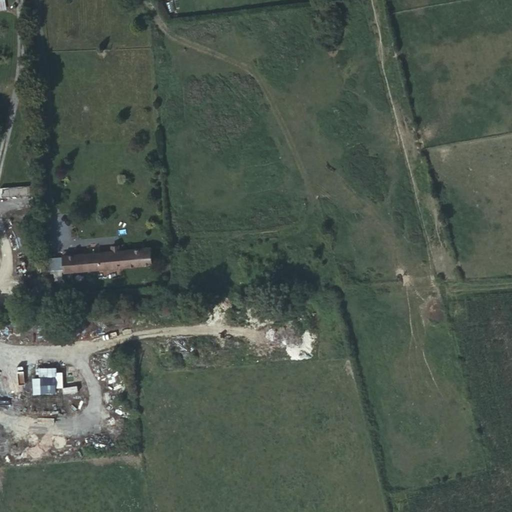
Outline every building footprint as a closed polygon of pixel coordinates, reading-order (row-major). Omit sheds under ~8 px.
[(45,130),(34,131),(35,140),(45,139),(45,130)] [(45,139),(35,140),(35,149),(46,148),(45,139)] [(174,256),(87,265),(89,278),(176,269),(174,256)] [(67,281),(57,281),(61,319),(72,318),(67,281)] [(37,375),(32,375),(32,392),(56,392),(56,385),(62,385),(62,366),(37,366),(37,375)] [(62,385),(63,392),(77,390),(76,383),(62,385)]
